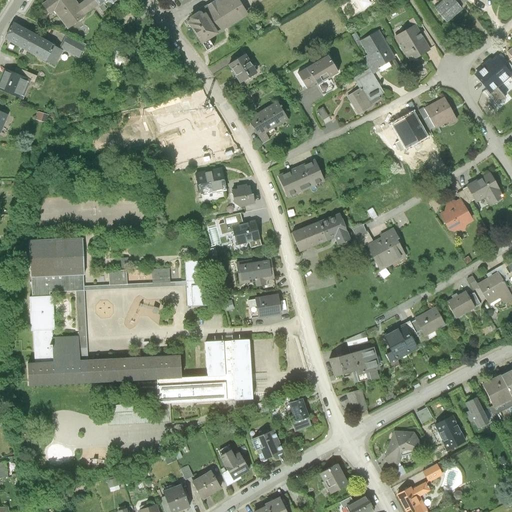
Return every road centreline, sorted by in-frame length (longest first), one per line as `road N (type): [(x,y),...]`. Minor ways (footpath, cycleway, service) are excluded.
road 1 (residential): [(256,171),(338,436)]
road 2 (residential): [(256,171),(452,72)]
road 3 (residential): [(338,436),(511,354)]
road 4 (residential): [(165,21),(256,171)]
road 5 (residential): [(495,147),(370,229)]
road 6 (residential): [(511,242),(383,319)]
road 7 (residential): [(220,511),(338,436)]
